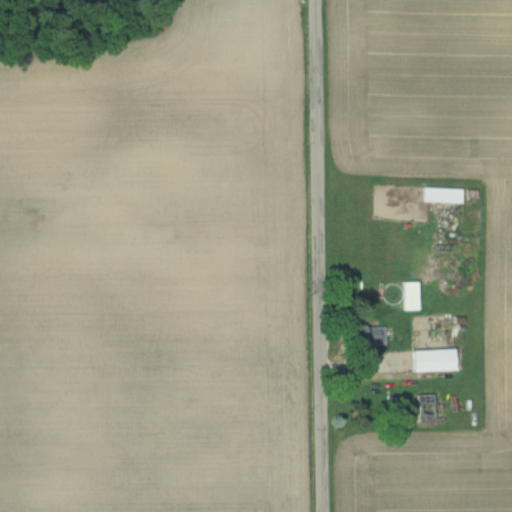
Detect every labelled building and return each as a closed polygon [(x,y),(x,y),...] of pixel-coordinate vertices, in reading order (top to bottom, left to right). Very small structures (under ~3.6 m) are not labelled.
[(422,203),(461,203),(461,188),(422,188),(422,203)] [(416,282),(402,282),(402,311),(416,311),(416,282)] [(383,344),(383,325),(352,326),(353,350),(367,350),(367,345),(383,344)] [(409,349),(409,372),(454,372),(454,349),(409,349)] [(432,395),(416,395),(416,421),(432,421),(432,395)]
